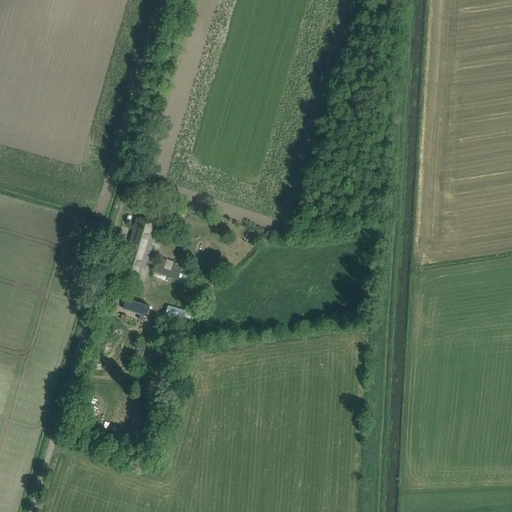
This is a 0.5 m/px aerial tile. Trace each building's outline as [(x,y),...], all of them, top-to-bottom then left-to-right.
[(157,224),(147,221),(137,218),(126,256),(129,257),(123,276),(138,281),(144,262),(147,263),(152,247),(151,246),(157,224)] [(243,241),(256,248),(262,236),(249,229),(243,241)] [(195,272),(176,265),(177,264),(159,258),(154,273),(172,279),(172,278),(190,285),(195,272)] [(127,298),(123,309),(141,315),(140,318),(139,320),(145,322),(145,319),(148,312),(150,306),(139,302),(127,298)] [(165,317),(189,324),(193,313),(168,306),(165,317)] [(146,345),(141,343),(137,356),(142,358),(146,345)]
